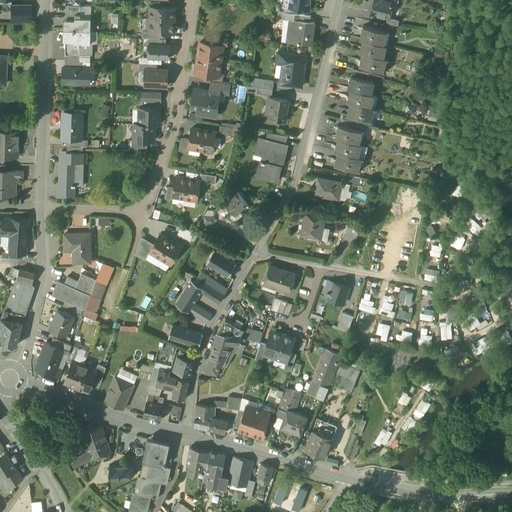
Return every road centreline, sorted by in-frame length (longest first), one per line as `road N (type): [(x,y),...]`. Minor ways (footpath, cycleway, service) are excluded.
road 1 (residential): [(195,0),(177,118),(143,211),(40,208)]
road 2 (residential): [(254,253),(292,188),(339,0)]
road 3 (residential): [(47,0),(40,208)]
road 4 (residential): [(182,434),(208,328),(254,253)]
road 5 (tertiary): [(182,434),(346,476)]
road 6 (tertiary): [(22,385),(182,434)]
road 7 (tertiary): [(346,476),(426,493),(511,495)]
road 8 (residential): [(40,208),(42,269),(16,368)]
